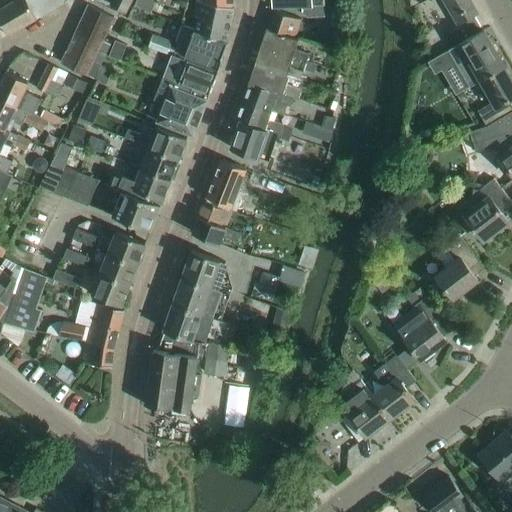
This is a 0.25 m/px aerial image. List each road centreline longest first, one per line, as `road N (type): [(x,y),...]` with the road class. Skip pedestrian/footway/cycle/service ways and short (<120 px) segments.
road 1 (secondary): [(125,461),(147,309),(255,0)]
road 2 (tertiary): [(493,386),(331,511)]
road 3 (secondary): [(0,381),(101,458),(125,461)]
